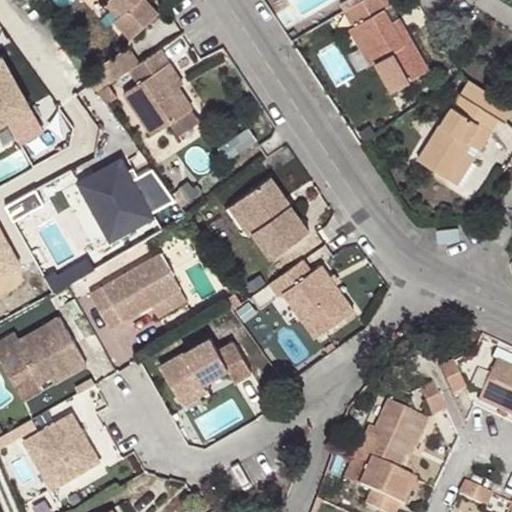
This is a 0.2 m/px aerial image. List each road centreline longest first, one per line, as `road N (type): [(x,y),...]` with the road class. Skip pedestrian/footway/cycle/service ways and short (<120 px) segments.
road 1 (unclassified): [(224,0),(359,203),(402,253),(429,270)]
road 2 (residential): [(331,407),(216,473),(176,461),(123,372)]
road 3 (residential): [(331,407),(429,270)]
road 4 (residential): [(0,0),(69,100)]
